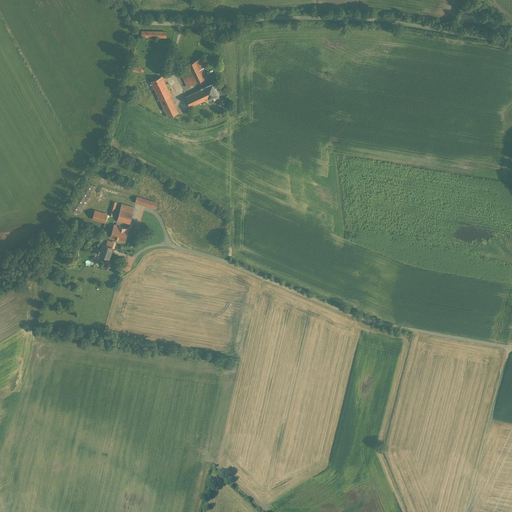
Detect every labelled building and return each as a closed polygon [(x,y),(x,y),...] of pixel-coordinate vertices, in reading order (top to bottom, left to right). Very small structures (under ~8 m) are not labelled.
[(166,31),(141,30),(140,37),(165,38),(166,31)] [(208,66),(203,55),(188,62),(190,67),(181,72),(187,86),(208,77),(204,68),(208,66)] [(140,74),(142,68),(132,65),(130,71),(140,74)] [(179,112),(163,76),(151,81),(167,118),(179,112)] [(217,94),(212,83),(200,89),(198,85),(183,92),(190,107),(217,94)] [(78,214),(95,186),(87,181),(70,208),(78,214)] [(158,203),(137,197),(135,203),(156,209),(158,203)] [(112,201),(108,215),(113,216),(117,202),(112,201)] [(135,207),(121,203),(116,221),(130,224),(135,207)] [(107,214),(94,210),(92,218),(105,222),(107,214)] [(129,229),(114,224),(110,238),(125,242),(129,229)] [(114,246),(102,243),(98,256),(110,259),(114,246)]
